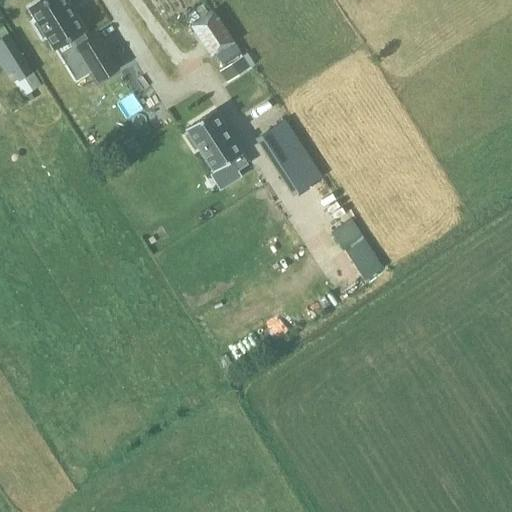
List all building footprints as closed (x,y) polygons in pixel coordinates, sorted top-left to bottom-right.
[(62,0),(34,0),(22,8),(48,49),(68,37),(73,45),(70,46),(92,83),(115,69),(91,31),(82,36),(79,31),(81,30),(62,0)] [(211,57),(212,56),(233,42),(212,11),(190,26),(211,57)] [(41,86),(3,26),(0,28),(0,53),(17,81),(14,83),(23,98),(41,86)] [(233,42),(212,56),(220,67),(240,53),(233,42)] [(247,67),(241,57),(220,71),(226,81),(247,67)] [(278,170),(307,152),(270,95),(242,114),(278,170)] [(189,133),(185,136),(194,151),(199,148),(214,172),(210,175),(220,190),(241,176),(238,171),(248,165),(242,155),(242,154),(214,111),(186,129),(189,133)] [(133,138),(123,144),(127,151),(137,145),(133,138)] [(117,197),(131,226),(153,216),(147,203),(153,200),(145,183),(117,197)] [(146,242),(164,233),(157,219),(139,228),(146,242)] [(363,280),(381,269),(350,222),(332,233),(363,280)]
